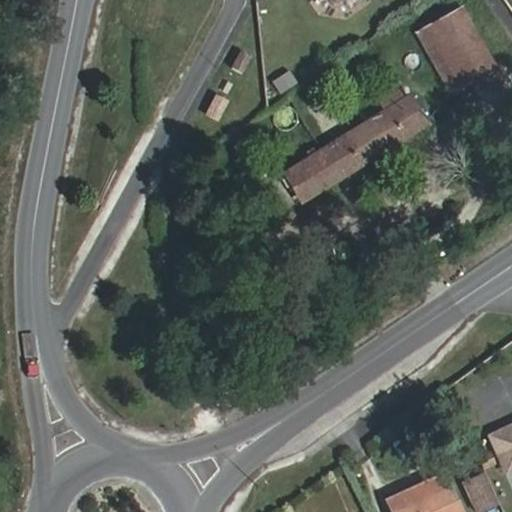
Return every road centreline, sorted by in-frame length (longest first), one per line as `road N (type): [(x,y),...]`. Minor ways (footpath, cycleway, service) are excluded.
road 1 (residential): [(41,359),(233,0)]
road 2 (secondary): [(78,0),(41,200),(41,359)]
road 3 (primary): [(511,269),(308,410)]
road 4 (primary): [(308,410),(199,454),(146,458)]
road 5 (primary): [(203,511),(252,454),(308,410)]
